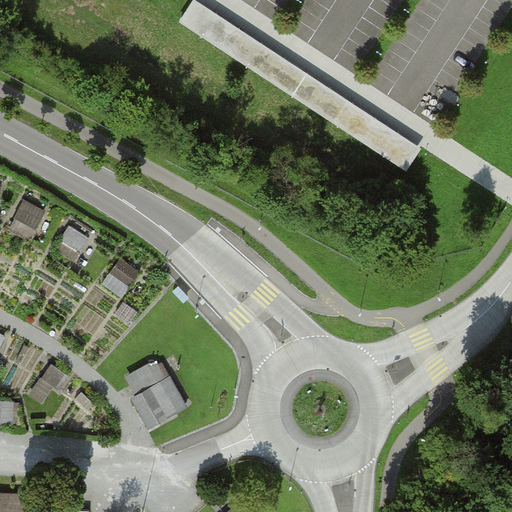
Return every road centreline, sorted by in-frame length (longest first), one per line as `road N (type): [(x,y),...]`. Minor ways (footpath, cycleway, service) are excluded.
road 1 (tertiary): [(301,357),(161,226),(0,133)]
road 2 (unclassified): [(371,392),(456,342),(511,281)]
road 3 (tertiary): [(301,357),(268,387),(268,431),(289,456),(336,461)]
